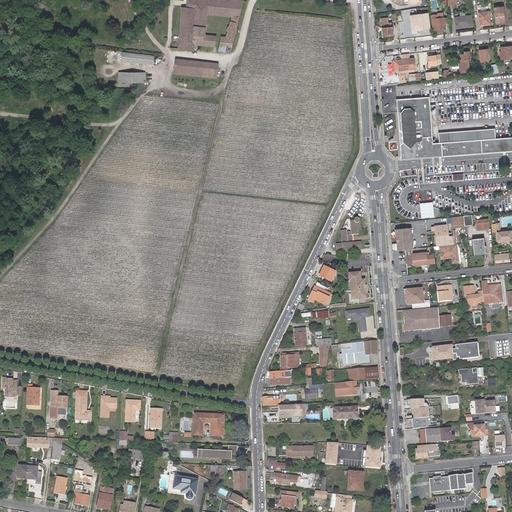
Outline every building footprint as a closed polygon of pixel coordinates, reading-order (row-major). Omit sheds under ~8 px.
[(208,14),(231,17),(227,36),(222,36),(219,51),(231,52),(243,0),(187,0),(187,7),(182,7),(180,27),(179,32),(179,50),(193,51),(193,43),(215,45),(217,36),(207,35),(208,14)] [(502,19),(504,18),(503,6),(494,7),(495,12),(493,12),(493,15),(495,15),(496,23),(502,22),(502,19)] [(484,22),(484,24),(490,24),(488,11),(478,12),(480,23),(484,22)] [(430,31),(429,23),(426,24),(425,14),(416,15),(418,28),(426,28),(426,31),(430,31)] [(455,27),(471,25),(470,15),(454,17),(455,27)] [(381,19),(381,23),(382,37),(393,36),(392,27),(392,23),(388,23),(388,18),(381,19)] [(444,22),(444,18),(436,19),(433,19),(432,19),(433,28),(433,30),(445,29),(444,22)] [(511,46),(501,48),(502,53),(500,53),(501,60),(510,58),(510,57),(511,56),(511,46)] [(484,52),(480,52),(480,61),(489,60),(488,49),(484,50),(484,52)] [(122,52),(121,62),(145,65),(147,55),(122,52)] [(461,64),(462,73),(463,72),(463,74),(468,74),(468,72),(469,72),(468,60),(470,60),(469,52),(464,52),(464,54),(461,54),(462,60),(460,60),(461,64)] [(145,65),(153,65),(154,56),(147,55),(145,65)] [(435,56),(427,56),(429,66),(436,65),(435,56)] [(413,58),(393,60),(394,71),(404,70),(414,69),(413,58)] [(218,63),(174,59),(174,68),(175,69),(174,73),(200,75),(200,69),(214,70),(214,68),(216,68),(216,66),(217,66),(218,63)] [(431,146),(433,143),(433,142),(429,100),(425,96),(400,98),(396,102),(398,129),(407,135),(407,138),(408,146),(410,148),(431,146)] [(438,133),(439,142),(495,138),(494,128),(438,133)] [(408,146),(407,138),(399,145),(400,158),(511,149),(511,136),(495,138),(439,142),(433,143),(431,146),(410,148),(408,146)] [(462,216),(452,217),(453,228),(463,227),(462,216)] [(361,241),(354,242),(352,242),(351,234),(353,234),(358,234),(357,229),(357,223),(357,222),(358,222),(359,222),(359,221),(359,220),(359,218),(358,217),(357,217),(356,217),(355,217),(354,218),(353,219),(353,220),(350,220),(351,231),(347,232),(347,229),(341,229),(342,243),(336,243),(336,250),(361,248),(361,241)] [(488,219),(475,220),(476,230),(488,229),(488,219)] [(442,240),(441,225),(435,226),(434,227),(434,231),(436,245),(442,244),(453,244),(453,243),(453,239),(452,239),(452,238),(448,239),(448,237),(446,225),(444,226),(445,239),(442,240)] [(407,228),(395,229),(397,250),(405,249),(409,249),(407,228)] [(500,232),(496,232),(497,242),(503,241),(503,240),(506,240),(506,241),(511,240),(511,239),(511,231),(500,232)] [(473,252),(485,251),(484,238),(472,239),(473,251),(473,252)] [(452,245),(441,246),(442,258),(452,257),(452,262),(458,262),(457,252),(456,248),(456,245),(455,245),(452,245)] [(409,249),(405,249),(405,255),(406,264),(406,266),(418,265),(418,264),(432,265),(431,256),(428,255),(426,255),(426,252),(412,253),(411,249),(409,249)] [(505,254),(498,254),(495,255),(496,263),(510,261),(509,253),(505,254)] [(335,272),(324,267),(322,273),(321,273),(319,276),(331,282),(335,272)] [(360,272),(348,273),(349,281),(350,281),(352,299),(369,298),(369,295),(365,292),(364,279),(361,280),(360,272)] [(444,292),(439,292),(440,301),(453,300),(451,285),(443,286),(444,292)] [(489,301),(489,304),(502,302),(500,285),(494,286),(494,287),(492,287),(492,286),(486,286),(488,301),(489,301)] [(473,286),(464,287),(465,297),(467,296),(468,304),(471,307),(476,306),(479,303),(483,302),(482,292),(478,292),(478,295),(474,295),(473,286)] [(321,301),(326,303),(327,300),(330,294),(315,287),(308,301),(311,302),(313,303),(313,302),(314,300),(318,301),(320,303),(321,301)] [(407,291),(408,304),(408,305),(412,304),(416,304),(423,303),(422,288),(406,289),(407,291)] [(412,304),(413,309),(429,308),(428,301),(423,301),(423,303),(416,304),(412,304)] [(413,309),(402,310),(404,332),(439,329),(439,326),(451,325),(451,315),(446,316),(439,316),(439,317),(437,307),(429,308),(413,309)] [(368,309),(345,311),(345,316),(352,316),(353,321),(358,320),(359,331),(365,331),(364,317),(369,317),(368,309)] [(306,345),(305,329),(294,330),(296,346),(306,345)] [(379,353),(377,340),(350,343),(350,350),(341,351),(342,365),(370,362),(369,354),(379,353)] [(455,349),(452,350),(453,357),(453,360),(478,358),(477,343),(454,345),(455,349)] [(327,353),(328,345),(319,346),(320,367),(324,367),(326,367),(327,353)] [(434,359),(453,357),(452,350),(452,345),(433,347),(434,359)] [(297,355),(292,355),(281,356),(282,368),(298,368),(297,355)] [(378,379),(377,367),(347,370),(347,372),(349,372),(350,381),(378,379)] [(477,376),(476,368),(459,370),(459,374),(461,374),(462,383),(467,382),(467,384),(478,383),(477,376)] [(285,373),(287,373),(287,371),(269,373),(270,386),(285,385),(285,378),(287,378),(287,376),(285,376),(285,373)] [(4,393),(4,395),(10,396),(11,397),(14,397),(16,395),(16,381),(12,381),(11,380),(6,380),(5,378),(1,378),(1,389),(4,389),(4,393)] [(355,383),(335,384),(335,389),(338,389),(338,396),(356,395),(355,390),(359,390),(358,386),(355,386),(355,383)] [(31,390),(31,388),(31,385),(26,385),(26,404),(38,405),(38,390),(31,390)] [(317,398),(317,389),(304,390),(305,399),(317,398)] [(56,397),(56,395),(56,392),(50,391),(50,407),(50,417),(56,418),(57,407),(65,407),(65,397),(59,397),(56,397)] [(86,413),(86,411),(87,391),(76,391),(76,392),(76,393),(76,399),(75,419),(90,420),(90,414),(86,413)] [(458,395),(447,396),(447,404),(458,403),(458,395)] [(105,398),(105,396),(101,396),(100,416),(108,417),(108,411),(107,411),(108,408),(115,408),(116,398),(109,398),(105,398)] [(262,398),(263,401),(263,407),(278,406),(279,406),(279,400),(272,400),(272,398),(262,398)] [(424,399),(410,400),(410,409),(412,409),(413,428),(427,427),(426,418),(429,418),(428,407),(424,407),(424,399)] [(494,399),(474,401),(476,414),(495,413),(494,399)] [(126,400),(125,421),(134,422),(135,410),(139,410),(140,401),(126,400)] [(279,406),(278,406),(278,412),(280,412),(280,417),(301,416),(300,405),(279,406)] [(344,408),(345,419),(360,418),(360,407),(344,408)] [(336,419),(345,419),(344,408),(336,408),(336,419)] [(151,409),(150,427),(160,428),(161,410),(151,409)] [(217,433),(222,433),(223,416),(195,415),(194,435),(201,435),(201,423),(211,423),(213,423),(213,426),(211,426),(211,436),(217,436),(217,433)] [(468,426),(467,426),(470,431),(473,436),(475,436),(487,436),(487,428),(483,428),(483,425),(475,426),(468,426)] [(421,443),(440,441),(453,440),(453,435),(450,436),(449,428),(440,429),(420,430),(421,443)] [(123,432),(119,432),(119,440),(122,440),(132,441),(132,436),(126,436),(126,432),(123,432)] [(177,433),(169,433),(168,442),(176,443),(177,433)] [(503,434),(494,435),(495,448),(504,447),(503,434)] [(27,437),(26,437),(26,446),(50,448),(52,448),(53,441),(48,438),(27,437)] [(60,445),(53,441),(52,448),(52,453),(59,454),(60,445)] [(336,443),(324,442),(323,465),(335,466),(336,443)] [(125,445),(118,444),(116,451),(124,452),(125,445)] [(196,457),(231,459),(231,450),(237,450),(237,445),(228,444),(228,450),(197,448),(196,457)] [(381,447),(367,446),(365,467),(380,469),(381,462),(380,462),(381,447)] [(435,450),(435,446),(426,446),(426,448),(415,449),(416,458),(427,457),(427,456),(435,455),(440,455),(439,449),(435,450)] [(303,455),(303,457),(312,457),(312,447),(287,448),(287,457),(301,457),(301,455),(303,455)] [(131,451),(130,458),(142,460),(144,452),(132,450),(131,451)] [(26,479),(27,466),(18,465),(17,478),(26,479)] [(225,475),(226,466),(205,465),(205,474),(225,475)] [(37,467),(27,466),(26,479),(36,480),(37,467)] [(361,491),(361,482),(359,482),(359,478),(361,478),(361,472),(348,471),(347,490),(361,491)] [(167,492),(183,496),(183,497),(186,498),(186,499),(187,499),(188,499),(189,499),(190,499),(191,498),(191,497),(192,495),(194,496),(197,481),(175,477),(175,474),(170,472),(167,492)] [(244,478),(244,472),(233,472),(234,490),(246,489),(245,478),(244,478)] [(448,476),(429,478),(430,492),(466,489),(464,484),(473,483),(472,472),(448,476)] [(274,481),(282,482),(284,482),(284,484),(289,485),(290,482),(297,482),(297,476),(291,476),(283,475),(283,474),(275,473),(274,481)] [(64,489),(65,487),(66,478),(57,476),(53,493),(63,494),(64,489)] [(75,503),(87,506),(89,496),(84,496),(80,495),(81,491),(82,491),(83,485),(76,484),(74,494),(76,494),(75,503)] [(101,487),(97,508),(103,509),(103,508),(109,510),(113,489),(101,487)] [(282,496),(281,506),(294,508),(295,498),(297,498),(297,493),(281,491),(280,496),(282,496)] [(248,500),(233,493),(229,500),(244,507),(248,500)] [(338,506),(337,511),(350,511),(352,499),(351,499),(351,496),(339,494),(338,497),(336,497),(335,505),(338,506)] [(133,511),(135,504),(124,501),(124,505),(121,505),(119,511),(133,511)]
